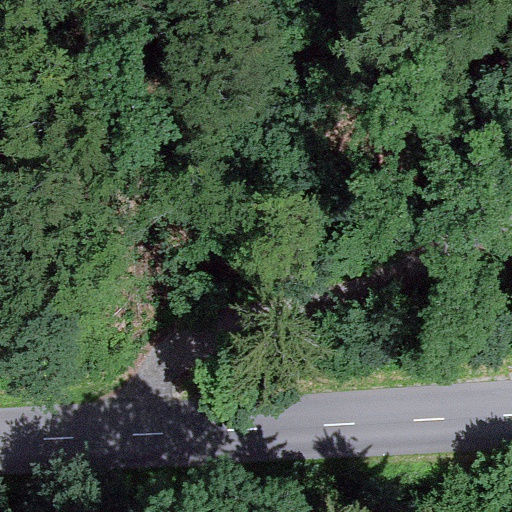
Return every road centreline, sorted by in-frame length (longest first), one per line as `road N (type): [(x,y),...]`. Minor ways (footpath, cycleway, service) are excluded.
road 1 (secondary): [(511,413),(0,440)]
road 2 (track): [(511,206),(386,275),(171,348),(148,432)]
